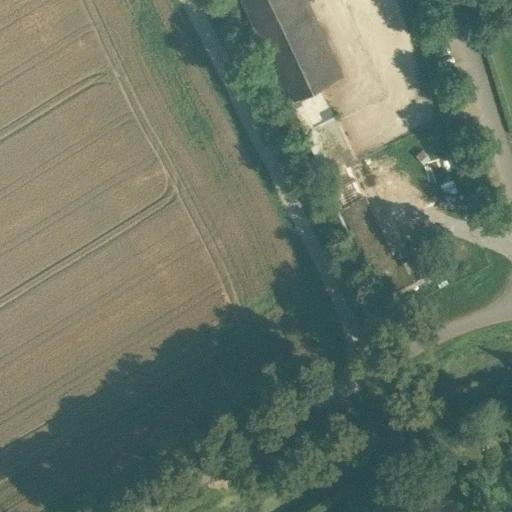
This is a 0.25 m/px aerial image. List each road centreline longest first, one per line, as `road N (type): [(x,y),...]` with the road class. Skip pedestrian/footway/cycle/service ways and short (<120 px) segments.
road 1 (unclassified): [(130,511),(354,372),(427,335),(511,310)]
road 2 (track): [(186,0),(349,322),(354,372)]
